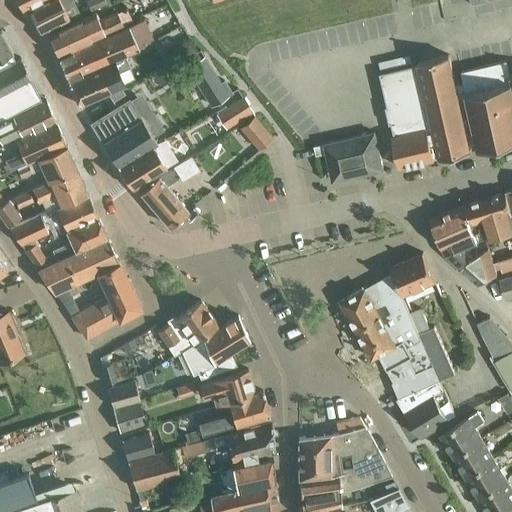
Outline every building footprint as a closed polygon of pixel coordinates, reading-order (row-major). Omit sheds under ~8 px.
[(17,0),(23,10),(29,7),(41,0),(17,0)] [(41,0),(29,7),(41,31),(79,11),(72,0),(41,0)] [(57,54),(122,23),(116,10),(99,19),(95,11),(49,34),(57,54)] [(109,33),(59,57),(69,79),(124,54),(139,48),(139,47),(153,40),(143,18),(109,33)] [(13,54),(1,31),(1,30),(0,30),(0,119),(41,100),(30,80),(31,79),(20,57),(14,60),(12,54),(13,54)] [(167,50),(173,62),(191,53),(186,41),(167,50)] [(477,145),(463,81),(456,83),(449,54),(418,62),(418,64),(379,73),(394,135),(392,136),(399,167),(435,159),(434,158),(440,156),(440,157),(471,150),(470,146),(477,145)] [(125,56),(69,81),(80,106),(112,92),(126,85),(120,72),(130,67),(125,56)] [(151,85),(174,72),(164,56),(142,69),(151,85)] [(511,73),(510,74),(506,59),(460,70),(466,93),(469,107),(478,147),(511,139),(511,73)] [(216,113),(226,129),(253,110),(243,95),(216,113)] [(127,114),(137,110),(129,98),(110,107),(105,98),(82,108),(98,133),(127,114)] [(30,132),(55,121),(45,99),(0,121),(0,139),(1,141),(28,129),(30,132)] [(118,165),(157,141),(137,110),(127,114),(98,133),(118,165)] [(272,137),(253,115),(240,127),(259,148),(272,137)] [(27,162),(65,144),(55,121),(30,132),(15,139),(21,153),(4,160),(6,164),(3,165),(7,172),(16,168),(27,163),(27,162)] [(368,172),(383,168),(374,131),(314,145),(316,154),(324,152),(324,153),(331,151),(335,169),(341,173),(367,167),(368,172)] [(157,141),(118,165),(131,187),(177,159),(164,138),(157,141)] [(47,181),(76,168),(65,144),(27,162),(27,163),(16,168),(20,177),(41,168),(47,181)] [(194,175),(205,169),(195,152),(185,158),(158,175),(140,191),(169,225),(188,209),(165,183),(190,168),(194,175)] [(59,204),(86,192),(76,168),(47,181),(31,188),(37,201),(54,194),(59,204)] [(13,196),(17,206),(31,200),(27,190),(13,196)] [(490,238),(511,231),(511,210),(506,190),(464,204),(470,222),(481,219),(484,230),(486,238),(489,236),(490,238)] [(64,228),(96,214),(86,192),(59,204),(8,227),(23,248),(34,243),(33,236),(48,229),(45,222),(57,216),(63,229),(64,228)] [(7,198),(4,200),(0,203),(0,215),(7,225),(19,216),(7,198)] [(463,247),(486,238),(484,230),(481,219),(470,222),(464,204),(429,218),(444,252),(478,282),(497,272),(496,269),(493,260),(489,246),(472,256),(463,247)] [(96,272),(117,262),(96,214),(64,228),(70,240),(64,243),(51,249),(53,253),(44,257),(34,243),(23,248),(54,292),(96,272)] [(392,266),(405,294),(436,279),(423,252),(392,266)] [(511,254),(493,260),(496,269),(501,267),(502,271),(511,267),(511,254)] [(103,297),(70,316),(86,338),(139,308),(129,286),(118,262),(96,272),(92,274),(103,297)] [(439,378),(440,378),(394,273),(366,287),(365,286),(341,299),(373,358),(380,354),(394,381),(392,382),(398,396),(439,378)] [(501,284),(506,297),(511,295),(511,274),(500,278),(501,284)] [(168,323),(157,331),(176,356),(182,351),(190,345),(193,342),(217,324),(200,299),(176,316),(174,315),(166,319),(168,323)] [(435,324),(429,326),(421,307),(411,311),(440,378),(455,371),(435,324)] [(0,313),(0,361),(24,352),(13,325),(15,324),(9,310),(8,311),(0,313)] [(196,372),(199,379),(235,365),(228,353),(249,340),(237,314),(202,337),(190,345),(182,351),(187,361),(193,374),(196,372)] [(495,359),(511,348),(511,342),(489,316),(476,322),(495,359)] [(511,348),(495,359),(511,387),(511,386),(511,348)] [(101,365),(105,383),(128,376),(123,358),(101,365)] [(228,400),(254,393),(247,368),(198,383),(201,395),(215,390),(220,403),(228,400)] [(439,378),(398,396),(404,405),(403,406),(422,437),(426,435),(449,421),(433,395),(444,388),(439,378)] [(107,387),(112,405),(138,399),(133,380),(107,387)] [(176,386),(178,395),(194,390),(191,381),(176,386)] [(232,413),(198,423),(202,436),(270,415),(262,390),(254,393),(228,400),(232,413)] [(499,397),(507,413),(511,410),(511,398),(508,392),(499,397)] [(113,407),(119,431),(144,423),(136,401),(113,407)] [(463,418),(439,433),(452,454),(481,437),(475,427),(485,421),(478,411),(468,416),(468,415),(463,418)] [(333,432),(298,437),(298,461),(299,479),(336,474),(335,464),(346,462),(349,472),(338,474),(337,474),(339,491),(354,489),(367,483),(390,475),(384,462),(363,425),(359,417),(336,422),(338,431),(333,432)] [(218,436),(212,437),(215,450),(228,447),(231,460),(272,450),(270,419),(241,427),(241,430),(218,436)] [(121,439),(126,460),(151,453),(146,432),(121,439)] [(465,474),(493,457),(481,437),(452,454),(465,474)] [(164,486),(176,483),(175,479),(180,477),(172,448),(127,460),(135,489),(163,482),(164,486)] [(228,491),(274,479),(272,456),(223,468),(228,491)] [(477,495),(505,477),(493,457),(465,474),(477,495)] [(336,474),(299,479),(299,486),(300,497),(301,511),(317,511),(335,507),(340,505),(339,491),(337,474),(336,474)] [(371,496),(397,488),(390,475),(367,483),(371,496)] [(487,511),(493,511),(511,501),(511,487),(505,477),(477,495),(487,511)] [(278,511),(274,479),(228,491),(228,492),(210,496),(211,498),(198,500),(200,511),(278,511)] [(176,483),(164,486),(169,505),(181,501),(176,483)] [(83,511),(75,487),(0,511),(83,511)] [(408,511),(411,511),(404,499),(403,500),(397,488),(371,496),(372,498),(368,500),(375,511),(374,511),(408,511)] [(511,511),(511,501),(493,511),(511,511)]
